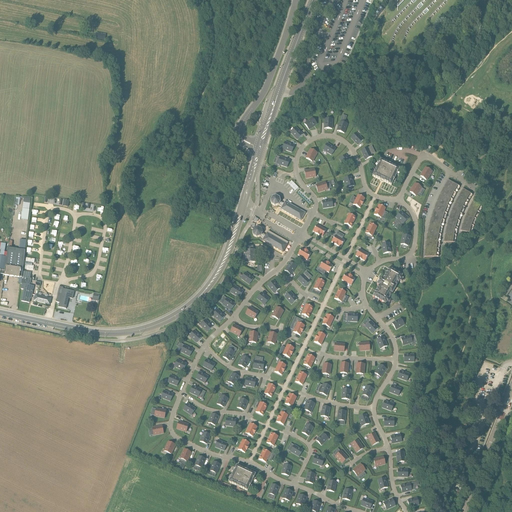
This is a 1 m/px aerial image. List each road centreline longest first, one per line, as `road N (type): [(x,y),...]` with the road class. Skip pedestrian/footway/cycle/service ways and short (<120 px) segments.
road 1 (secondary): [(255,165),(222,264),(177,314),(106,333),(0,313)]
road 2 (unclassified): [(296,0),(265,90),(238,129),(260,147)]
road 3 (secondary): [(260,147),(313,0)]
road 4 (tertiary): [(464,511),(511,388)]
